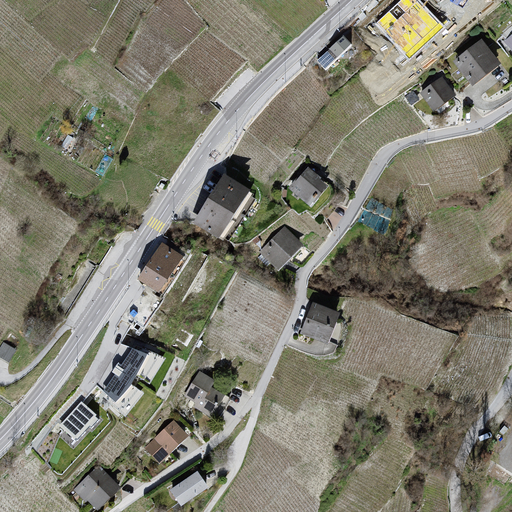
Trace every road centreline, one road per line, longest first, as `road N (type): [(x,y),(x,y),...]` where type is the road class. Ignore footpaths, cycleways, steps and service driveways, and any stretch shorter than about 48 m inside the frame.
road 1 (residential): [(120,511),(221,443),(257,403),(298,318),(304,276),(380,162),(399,145),(495,117),(511,103)]
road 2 (secondary): [(352,0),(209,144),(44,390),(0,439)]
road 3 (unclassified): [(459,511),(460,468),(511,382)]
